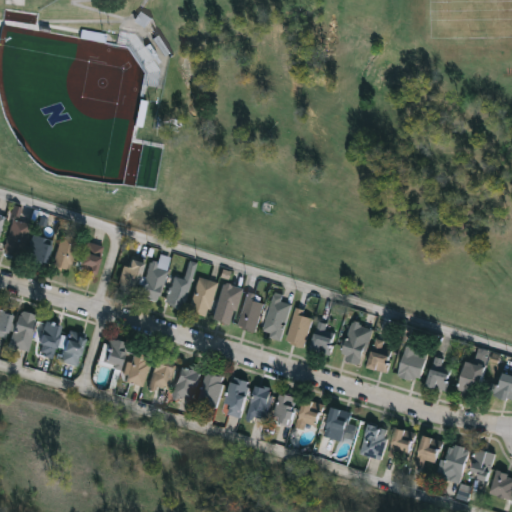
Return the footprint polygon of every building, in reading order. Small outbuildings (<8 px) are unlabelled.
[(0,237),(8,221),(0,217),(0,237)] [(30,225),(19,256),(2,250),(13,219),(30,225)] [(51,267),(62,234),(78,240),(68,272),(51,267)] [(26,259),(33,235),(51,240),(44,265),(26,259)] [(102,246),(94,278),(77,274),(85,242),(102,246)] [(117,287),(126,257),(143,263),(133,292),(117,287)] [(166,267),(159,301),(140,297),(148,263),(166,267)] [(183,279),(187,267),(195,269),(182,309),(165,303),(173,276),(183,279)] [(207,316),(188,311),(198,277),(217,282),(207,316)] [(211,319),(223,283),(242,289),(231,325),(211,319)] [(265,298),(253,331),(236,325),(247,292),(265,298)] [(281,338),(263,334),(273,293),(282,295),(281,301),(290,303),(281,338)] [(305,310),(303,314),(312,317),(304,346),(285,341),(295,307),(305,310)] [(0,310),(11,314),(5,338),(0,336),(0,310)] [(9,347),(19,310),(38,314),(28,352),(9,347)] [(61,326),(52,357),(35,352),(45,321),(61,326)] [(328,354),(310,350),(317,321),(335,326),(328,354)] [(362,365),(341,359),(351,321),(372,327),(362,365)] [(76,366),(58,361),(68,330),(85,335),(76,366)] [(126,343),(119,366),(101,361),(109,337),(126,343)] [(386,341),(382,352),(390,355),(383,372),(366,366),(377,338),(386,341)] [(415,348),(414,354),(427,358),(419,381),(397,374),(407,345),(415,348)] [(150,355),(142,385),(123,380),(131,350),(150,355)] [(149,385),(158,353),(176,358),(168,390),(149,385)] [(434,358),(452,364),(444,390),(427,384),(434,358)] [(477,395),(458,390),(466,360),(485,365),(477,395)] [(199,369),(192,400),(173,395),(181,365),(199,369)] [(197,402),(207,371),(225,376),(215,408),(197,402)] [(511,398),(496,394),(502,372),(511,374),(511,398)] [(250,382),(238,417),(227,413),(229,405),(223,403),(233,375),(250,382)] [(264,420),(246,415),(256,384),(273,390),(264,420)] [(290,423),(279,420),(280,416),(274,414),(280,392),(295,396),(292,408),(294,409),(290,423)] [(304,428),(296,426),(304,398),(321,403),(315,425),(306,422),(304,428)] [(322,435),(331,406),(349,412),(340,441),(322,435)] [(360,453),(368,423),(389,429),(381,459),(360,453)] [(406,460),(388,454),(396,427),(415,433),(406,460)] [(433,464),(416,458),(424,435),(441,441),(433,464)] [(459,482),(441,475),(452,443),(470,449),(459,482)] [(468,476),(478,448),(495,454),(486,482),(468,476)] [(511,490),(509,499),(490,493),(497,469),(511,474),(511,490)] [(98,497),(98,486),(75,486),(75,497),(98,497)]
